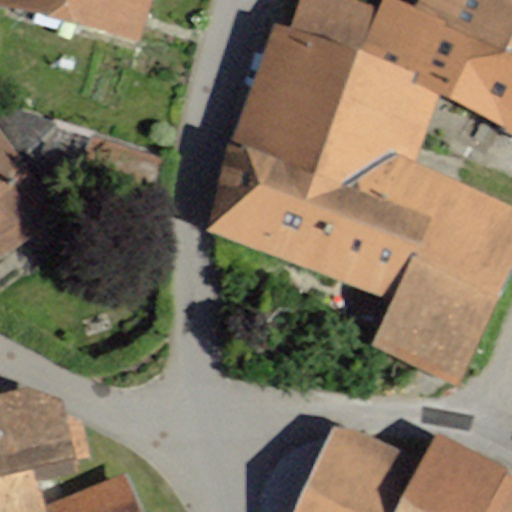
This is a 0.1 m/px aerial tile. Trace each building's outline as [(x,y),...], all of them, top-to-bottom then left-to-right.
[(134,0),(0,0),(0,18),(122,49),(134,0)] [(511,215),(398,173),(424,103),(511,146),(511,0),(371,0),(364,12),(331,0),(289,0),(275,38),(266,35),(189,237),(372,306),(354,353),(451,390),(511,230),(511,215)] [(0,255),(46,222),(0,160),(0,255)] [(0,396),(0,511),(22,511),(16,484),(80,468),(68,423),(9,394),(0,396)] [(511,511),(511,489),(419,437),(405,461),(319,423),(280,511),(511,511)] [(125,511),(114,483),(37,511),(125,511)]
